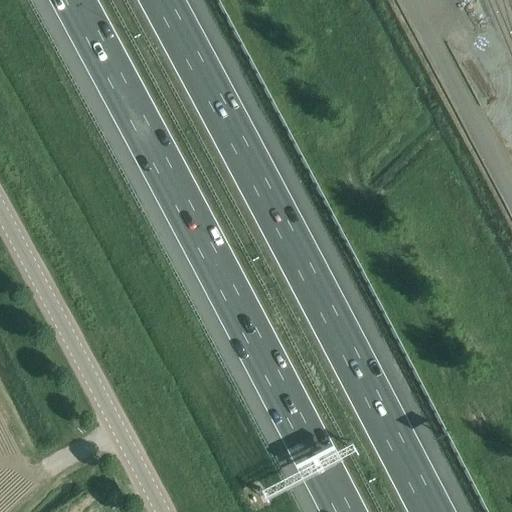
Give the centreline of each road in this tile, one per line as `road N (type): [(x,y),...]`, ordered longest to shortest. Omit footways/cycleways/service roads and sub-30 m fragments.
road 1 (motorway): [(444,511),(353,331),(163,0)]
road 2 (motorway): [(72,0),(342,511)]
road 3 (track): [(511,465),(472,427),(354,186),(356,116),(296,0)]
road 4 (secondary): [(161,511),(0,209)]
